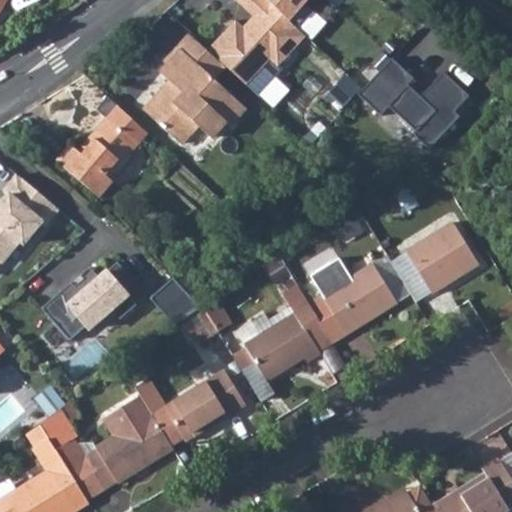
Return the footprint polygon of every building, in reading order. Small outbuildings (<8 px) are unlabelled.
[(285,22),(261,0),(230,0),(229,2),(249,18),(241,27),(234,20),(204,47),(224,65),(243,88),(266,61),(275,69),(304,38),(285,22)] [(306,0),(261,0),(285,22),(306,0)] [(204,47),(199,42),(189,33),(180,43),(184,46),(214,76),(224,65),(204,47)] [(184,46),(165,66),(224,121),(226,120),(229,123),(245,105),(214,76),(184,46)] [(361,90),(355,97),(376,116),(384,108),(405,88),(413,81),(391,57),(361,90)] [(163,89),(161,92),(196,126),(198,124),(211,136),(224,121),(165,66),(161,70),(175,83),(166,92),(163,89)] [(345,73),(328,94),(344,110),(355,97),(361,90),(345,73)] [(440,74),(417,99),(432,113),(411,131),(427,147),(460,118),(450,113),(467,95),(440,74)] [(417,99),(405,88),(384,108),(411,131),(432,113),(417,99)] [(196,126),(161,92),(146,108),(182,142),(196,126)] [(107,117),(123,130),(133,117),(114,99),(103,113),(107,117)] [(76,147),(63,164),(104,197),(117,179),(114,177),(149,132),(133,117),(123,130),(107,117),(80,150),(76,147)] [(60,206),(19,171),(6,188),(10,192),(0,204),(0,258),(3,260),(21,237),(25,241),(43,219),(47,222),(60,206)] [(450,216),(403,247),(431,288),(478,258),(450,216)] [(80,274),(50,299),(77,332),(95,317),(97,320),(119,302),(128,312),(145,298),(133,283),(143,274),(127,255),(108,270),(99,259),(90,267),(92,270),(84,278),(80,274)] [(263,263),(273,285),(288,276),(279,257),(263,263)] [(307,300),(334,339),(396,298),(370,259),(307,300)] [(177,321),(202,308),(171,277),(148,298),(170,326),(177,321)] [(260,334),(246,343),(247,345),(234,354),(242,367),(256,359),(269,378),(305,354),(309,359),(321,351),(320,348),(334,339),(307,300),(296,284),(282,293),(294,311),(273,325),(260,334)] [(202,308),(217,334),(232,323),(216,300),(202,308)] [(217,334),(202,308),(177,321),(187,338),(192,335),(198,343),(217,334)] [(260,334),(273,325),(264,313),(252,321),(260,334)] [(269,378),(256,359),(242,367),(261,396),(275,387),(269,378)] [(245,401),(223,366),(165,405),(153,386),(141,393),(172,443),(185,435),(187,439),(245,401)] [(135,385),(141,393),(153,386),(148,378),(135,385)] [(172,443),(141,393),(119,408),(130,424),(95,447),(97,449),(88,455),(77,436),(58,448),(65,459),(90,498),(118,481),(119,483),(175,446),(172,443)] [(62,406),(41,421),(58,448),(77,436),(80,434),(62,406)] [(107,416),(117,432),(130,424),(119,408),(107,416)] [(493,511),(492,509),(511,496),(511,468),(498,447),(481,458),(484,463),(435,496),(445,511),(493,511)] [(75,511),(92,501),(65,459),(0,502),(0,511),(75,511)] [(445,511),(435,496),(423,476),(410,484),(407,480),(357,511),(445,511)]
